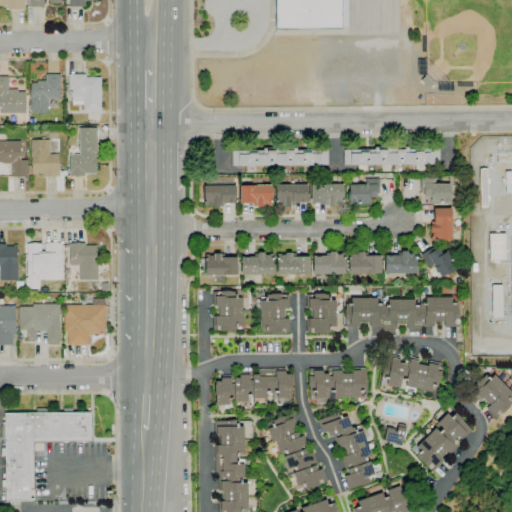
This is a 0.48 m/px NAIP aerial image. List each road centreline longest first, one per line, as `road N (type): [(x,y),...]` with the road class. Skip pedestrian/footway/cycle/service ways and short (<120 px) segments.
road 1 (residential): [(424,511),(477,434),(444,347),(381,341),(339,359),(226,361),(204,372),(149,373)]
road 2 (residential): [(511,120),(151,124)]
road 3 (residential): [(152,230),(380,227),(398,218)]
road 4 (residential): [(340,491),(302,406),(299,297)]
road 5 (tertiary): [(151,209),(0,210)]
road 6 (residential): [(149,373),(0,376)]
road 7 (residential): [(149,40),(0,42)]
road 8 (primary): [(152,230),(149,373)]
road 9 (residential): [(204,372),(204,511)]
